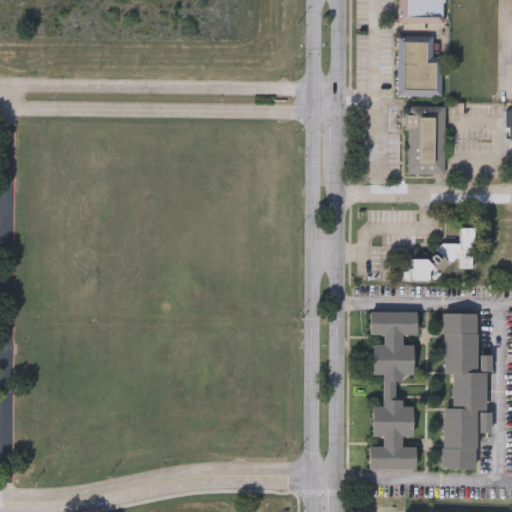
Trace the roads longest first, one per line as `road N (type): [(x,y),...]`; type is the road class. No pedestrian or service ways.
road 1 (secondary): [(336,511),(338,0)]
road 2 (secondary): [(313,0),(311,511)]
road 3 (tertiary): [(0,500),(72,502),(184,478),(337,476)]
road 4 (residential): [(0,107),(337,116)]
road 5 (residential): [(337,92),(0,86)]
road 6 (residential): [(337,191),(511,192)]
